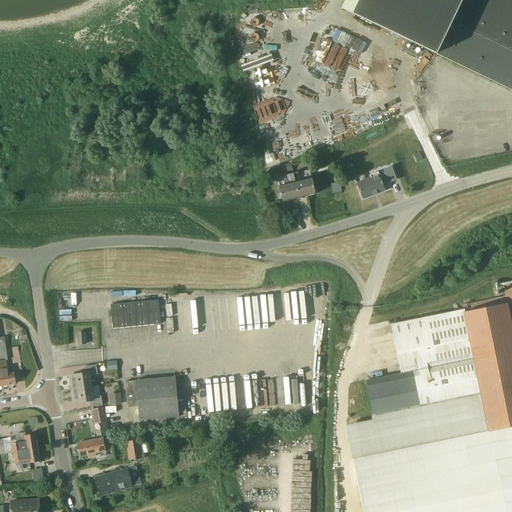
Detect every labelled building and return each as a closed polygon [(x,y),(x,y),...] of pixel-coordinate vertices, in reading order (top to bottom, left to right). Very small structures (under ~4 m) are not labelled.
[(344,0),(340,8),(437,55),(462,0),(344,0)] [(511,0),(462,0),(437,55),(511,90),(511,0)] [(292,170),(291,164),(283,166),(284,173),(292,170)] [(371,179),(357,184),(362,199),(385,191),(383,184),(388,182),(388,183),(396,180),(391,167),(384,170),(385,173),(379,175),(378,172),(370,175),(371,179)] [(293,174),(299,198),(315,194),(309,170),(293,174)] [(277,178),(283,202),(299,198),(293,174),(277,178)] [(353,460),(363,511),(511,511),(511,285),(503,288),(505,297),(463,305),(464,310),(391,325),(401,374),(365,381),(373,421),(445,406),(445,409),(454,407),(455,413),(482,407),(487,432),(353,460)] [(158,300),(110,305),(113,329),(161,324),(158,300)] [(77,333),(78,345),(86,345),(85,332),(77,333)] [(0,373),(2,386),(16,384),(14,373),(8,374),(6,361),(8,361),(4,337),(0,338),(0,373)] [(69,376),(72,390),(92,386),(90,376),(97,375),(96,365),(85,367),(86,373),(69,376)] [(139,406),(140,420),(180,416),(176,376),(137,380),(127,381),(129,407),(139,406)] [(90,401),(91,408),(102,406),(101,396),(93,397),(92,386),(72,390),(74,404),(90,401)] [(91,410),(94,425),(107,422),(103,408),(91,410)] [(11,441),(13,452),(38,448),(35,434),(26,435),(25,433),(16,434),(17,440),(11,441)] [(88,454),(89,457),(97,456),(96,453),(106,451),(103,438),(77,443),(80,456),(88,454)] [(126,441),(129,461),(143,459),(140,439),(126,441)] [(16,465),(30,463),(40,462),(38,448),(13,452),(14,459),(15,459),(16,465)] [(127,468),(95,477),(101,496),(132,487),(131,483),(140,480),(136,467),(127,469),(127,468)] [(33,482),(43,481),(42,468),(32,469),(33,482)] [(11,501),(11,511),(27,511),(40,511),(39,499),(11,501)]
